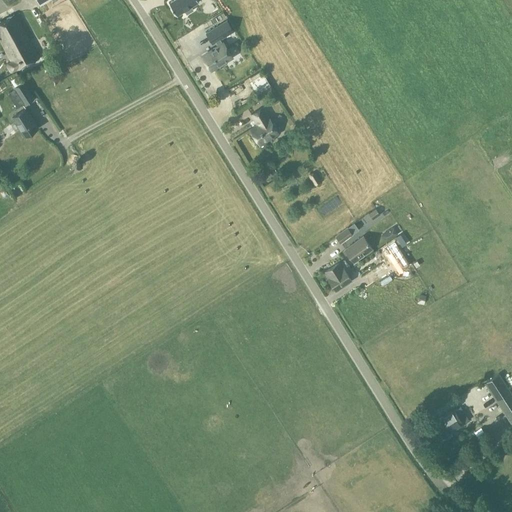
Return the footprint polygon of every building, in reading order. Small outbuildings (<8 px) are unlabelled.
[(167,0),(175,12),(183,8),(185,11),(192,7),(189,3),(194,0),(167,0)] [(14,15),(4,20),(9,30),(15,40),(13,41),(16,46),(19,51),(20,51),(21,53),(19,54),(18,55),(21,61),(24,66),(27,64),(39,58),(27,37),(14,15)] [(4,20),(0,22),(0,39),(2,43),(11,61),(9,62),(7,63),(7,65),(7,67),(8,69),(9,71),(10,72),(11,73),(16,70),(24,66),(21,61),(18,55),(19,54),(21,53),(20,51),(19,51),(16,46),(13,41),(15,40),(9,30),(4,20)] [(232,57),(224,43),(222,44),(220,39),(233,31),(227,21),(206,34),(212,44),(216,42),(219,46),(202,56),(211,70),(219,65),(220,66),(226,62),(226,61),(232,57)] [(241,52),(246,50),(242,42),(237,45),(241,52)] [(245,63),(251,62),(249,53),(243,54),(245,63)] [(23,82),(15,88),(25,104),(34,99),(23,82)] [(250,130),(260,145),(279,134),(269,118),(262,108),(251,115),(257,125),(250,130)] [(38,128),(26,109),(12,118),(24,137),(38,128)] [(309,178),(314,185),(316,186),(320,184),(321,181),(315,172),(313,172),(309,174),(309,178)] [(372,220),(379,215),(375,209),(368,214),(372,220)] [(393,227),(386,231),(388,234),(383,237),(386,242),(398,234),(393,227)] [(348,228),(335,237),(340,243),(352,234),(348,228)] [(399,236),(395,238),(400,245),(404,243),(399,236)] [(363,237),(345,250),(354,262),(372,249),(363,237)] [(410,266),(396,244),(385,251),(394,265),(398,262),(403,270),(410,266)] [(355,263),(360,270),(371,262),(368,259),(365,261),(362,258),(355,263)] [(325,272),(329,278),(328,279),(336,291),(352,281),(344,268),(342,269),(338,263),(325,272)] [(373,274),(378,280),(391,271),(387,264),(373,274)] [(511,424),(511,394),(499,374),(485,383),(511,424)] [(499,445),(510,439),(493,407),(482,413),(499,445)] [(462,426),(464,426),(453,410),(433,423),(442,437),(444,436),(445,438),(451,434),(450,432),(461,425),(462,426)]
